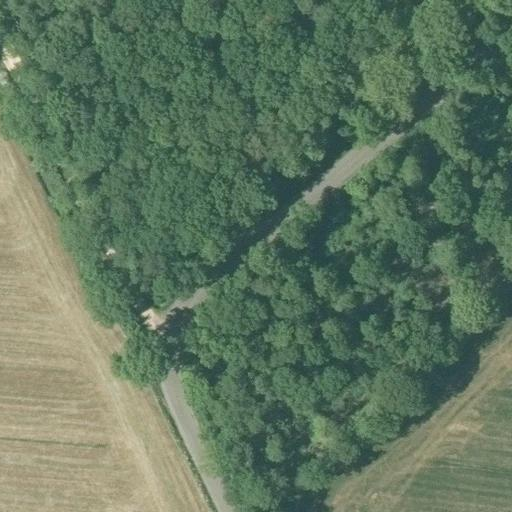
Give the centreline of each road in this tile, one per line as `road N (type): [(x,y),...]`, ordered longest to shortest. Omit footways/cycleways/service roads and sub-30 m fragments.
road 1 (tertiary): [(231,511),(174,388),(173,344),(191,301),(511,31)]
road 2 (track): [(0,33),(171,370)]
